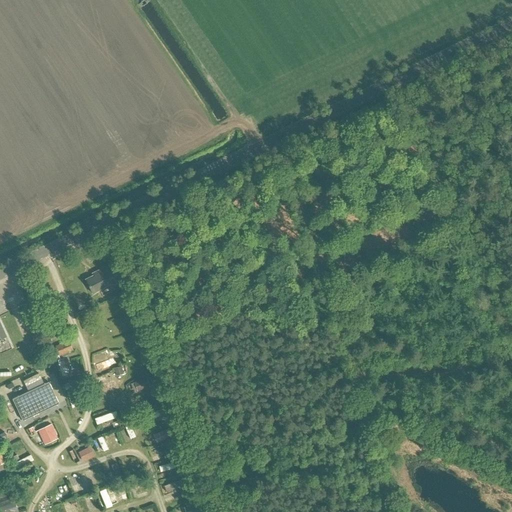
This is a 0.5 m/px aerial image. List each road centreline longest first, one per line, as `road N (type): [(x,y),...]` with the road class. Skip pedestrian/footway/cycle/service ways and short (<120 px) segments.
road 1 (tertiary): [(0,274),(511,22)]
road 2 (track): [(401,511),(347,367)]
